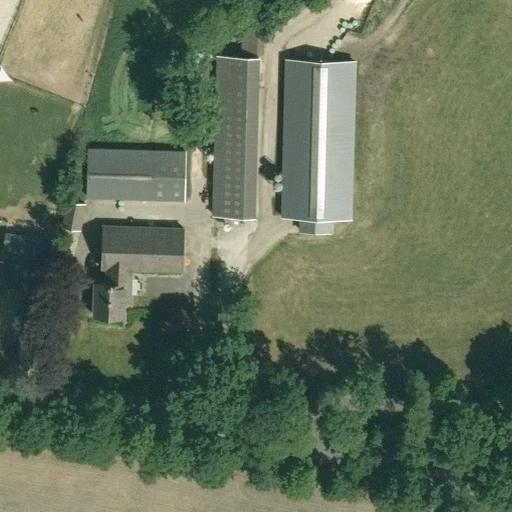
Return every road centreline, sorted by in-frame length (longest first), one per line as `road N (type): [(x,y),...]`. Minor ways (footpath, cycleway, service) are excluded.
road 1 (unclassified): [(304,446),(0,394)]
road 2 (unclassified): [(304,446),(321,409),(337,403),(511,407)]
road 3 (unclassified): [(511,494),(304,446)]
